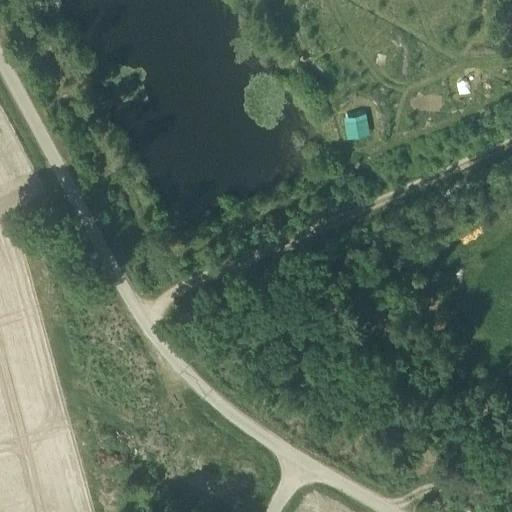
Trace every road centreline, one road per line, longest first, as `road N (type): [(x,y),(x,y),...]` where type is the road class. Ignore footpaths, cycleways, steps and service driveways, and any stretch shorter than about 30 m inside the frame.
road 1 (track): [(511,140),(135,309)]
road 2 (unclassified): [(135,309),(0,57)]
road 3 (unclassified): [(135,309),(219,404),(298,460)]
